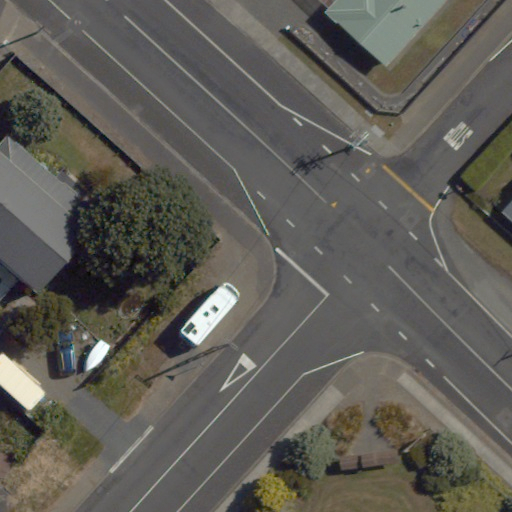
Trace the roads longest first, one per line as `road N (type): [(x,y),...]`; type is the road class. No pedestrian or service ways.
road 1 (residential): [(130,511),(366,242)]
road 2 (residential): [(106,0),(366,242)]
road 3 (residential): [(366,242),(407,188),(511,84)]
road 4 (residential): [(366,242),(511,390)]
